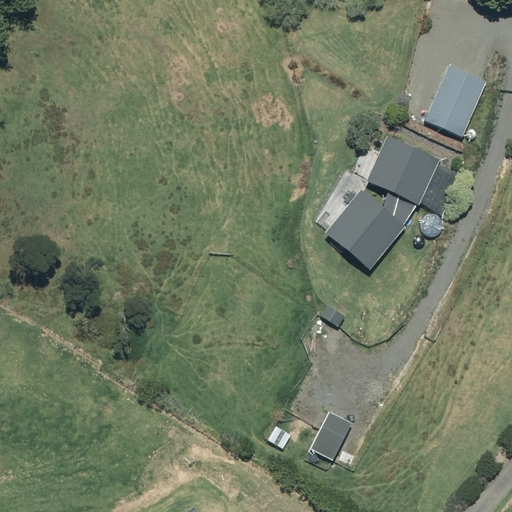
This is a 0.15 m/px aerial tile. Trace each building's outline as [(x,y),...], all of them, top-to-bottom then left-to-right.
[(482,40),(511,7),(511,0),(498,0),(471,30),(482,40)] [(444,66),(420,121),(457,137),(481,82),(444,66)] [(393,95),(391,109),(404,109),(405,96),(393,95)] [(381,135),(359,180),(388,193),(376,207),(354,189),(318,233),(363,271),(401,227),(398,225),(413,205),(430,214),(452,170),(381,135)] [(350,399),(341,416),(359,424),(367,407),(350,399)] [(323,413),(304,450),(327,462),(346,425),(323,413)]
